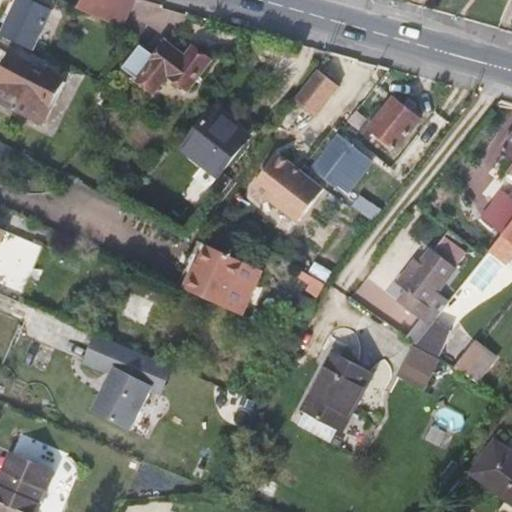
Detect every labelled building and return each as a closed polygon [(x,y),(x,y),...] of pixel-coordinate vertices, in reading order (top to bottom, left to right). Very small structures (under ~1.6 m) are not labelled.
[(31,11),(34,5),(23,0),(18,0),(17,3),(31,11)] [(118,26),(134,0),(81,0),(76,8),(118,26)] [(49,12),(34,5),(31,11),(17,3),(1,35),(14,41),(32,50),(49,12)] [(50,41),(41,36),(35,50),(44,54),(50,41)] [(282,47),(255,38),(248,50),(276,61),(282,47)] [(183,59),(163,44),(153,57),(138,47),(122,68),(153,92),(166,75),(186,90),(208,62),(191,49),(183,59)] [(40,54),(32,50),(26,63),(28,64),(34,67),(40,54)] [(9,54),(0,70),(0,79),(5,82),(0,90),(0,103),(41,125),(64,83),(54,78),(34,67),(28,64),(26,63),(9,54)] [(69,68),(50,59),(46,67),(57,72),(54,78),(64,83),(69,68)] [(319,67),(296,99),(320,116),(343,84),(319,67)] [(420,120),(392,99),(370,127),(397,149),(420,120)] [(249,138),(213,111),(183,148),(220,175),(249,138)] [(340,172),(355,183),(371,162),(336,136),(310,168),(330,183),(340,172)] [(502,235),(511,221),(511,136),(504,147),(511,154),(511,165),(507,171),(511,175),(511,192),(509,197),(501,191),(481,218),(502,235)] [(322,188),(277,153),(251,186),(249,194),(257,200),(264,197),(296,222),(322,188)] [(346,195),(355,183),(340,172),(330,183),(346,195)] [(358,241),(370,225),(358,216),(346,232),(358,241)] [(511,221),(502,235),(488,252),(503,263),(511,252),(511,221)] [(453,263),(427,244),(398,280),(403,284),(394,295),(417,314),(401,334),(416,344),(436,320),(452,299),(434,286),(453,263)] [(190,271),(183,288),(223,306),(241,315),(262,270),(244,262),(206,245),(193,272),(190,271)] [(325,284),(303,272),(299,278),(309,283),(316,290),(314,294),(318,296),(325,284)] [(315,301),(302,294),(292,312),(306,319),(315,301)] [(453,333),(436,320),(416,344),(439,359),(453,333)] [(121,345),(98,335),(86,363),(112,374),(96,413),(135,430),(151,391),(160,394),(171,367),(121,345)] [(495,359),(474,342),(453,368),(457,372),(475,383),(495,359)] [(425,391),(441,362),(413,347),(396,377),(425,391)] [(333,353),(324,369),(331,373),(340,357),(333,353)] [(331,373),(324,369),(302,410),(341,432),(373,374),(340,357),(331,373)] [(511,511),(511,455),(495,443),(472,473),(509,500),(501,510),(503,511),(511,511)] [(0,511),(31,511),(36,504),(32,502),(38,489),(41,491),(50,472),(8,454),(0,472),(3,474),(0,481),(0,511)]
